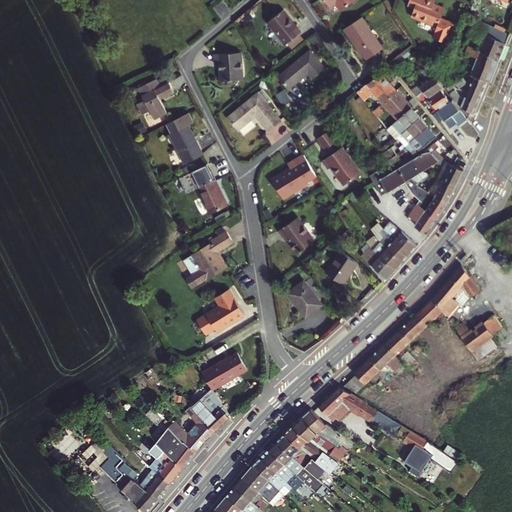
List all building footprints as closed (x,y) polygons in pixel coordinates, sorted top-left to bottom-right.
[(434,4),(434,3),(426,0),(409,0),(407,6),(414,9),(411,16),(437,26),(433,37),(446,43),(454,24),(441,19),(444,9),(434,4)] [(283,9),(267,22),(285,44),(288,41),(299,33),(301,31),(283,9)] [(383,48),(362,16),(344,28),(354,42),(355,41),(357,44),(356,45),(361,53),(363,52),(368,59),(383,48)] [(509,35),(476,20),(467,36),(472,29),(506,44),(509,35)] [(460,26),(454,24),(446,43),(452,45),(460,26)] [(493,76),(506,44),(472,29),(467,36),(479,41),(482,42),(479,50),(477,49),(468,45),(465,53),(476,58),(470,74),(472,75),(488,82),(490,83),(493,76)] [(299,33),(288,41),(293,47),(303,38),(299,33)] [(428,74),(431,71),(414,47),(408,52),(417,63),(419,61),(428,74)] [(310,50),(278,76),(288,88),(304,75),(303,74),(307,71),(308,72),(312,76),(324,67),(310,50)] [(241,52),(215,53),(216,61),(219,60),(220,80),(243,79),(241,52)] [(440,68),(436,73),(447,88),(452,85),(453,84),(440,68)] [(371,91),(381,102),(395,90),(380,73),(357,92),(364,100),(368,96),(367,95),(371,91)] [(433,73),(411,90),(416,95),(423,90),(427,97),(442,86),(433,73)] [(470,74),(464,89),(466,90),(472,75),(470,74)] [(466,90),(481,97),(488,82),(472,75),(466,90)] [(456,85),(457,86),(465,80),(463,77),(455,83),(456,85)] [(156,78),(149,82),(141,85),(138,87),(145,99),(138,103),(143,114),(150,110),(154,118),(167,112),(160,98),(173,91),(169,82),(160,86),(156,78)] [(423,90),(416,95),(422,102),(428,98),(430,101),(437,110),(450,101),(442,90),(444,88),(442,86),(427,97),(423,90)] [(481,97),(466,90),(463,100),(454,89),(450,93),(471,121),(473,122),(477,114),(475,113),(481,97)] [(373,110),(378,116),(387,107),(398,119),(411,107),(395,90),(381,102),(373,110)] [(258,91),(228,116),(238,129),(252,118),(251,117),(255,114),(256,115),(268,130),(281,120),(258,91)] [(450,101),(437,110),(444,121),(445,121),(450,128),(457,123),(459,126),(467,120),(452,99),(450,101)] [(395,138),(397,137),(420,117),(411,107),(398,119),(396,121),(387,128),(395,138)] [(323,121),(327,128),(340,118),(335,111),(323,121)] [(168,123),(166,123),(171,133),(168,134),(183,163),(201,153),(195,140),(192,141),(190,138),(193,137),(187,126),(192,123),(187,113),(168,123)] [(391,116),(384,124),(386,126),(387,128),(396,121),(391,116)] [(420,117),(397,137),(405,146),(428,126),(420,117)] [(428,126),(405,146),(413,154),(424,147),(437,136),(428,126)] [(328,129),(316,137),(323,149),(325,148),(327,152),(326,153),(327,155),(321,159),(326,168),(330,166),(342,184),(358,174),(340,147),(334,151),(329,145),(336,140),(328,129)] [(422,170),(443,158),(436,150),(439,148),(435,142),(427,149),(429,151),(422,153),(413,158),(420,172),(422,170)] [(387,162),(390,159),(397,155),(397,154),(394,150),(396,148),(395,146),(382,154),(387,162)] [(394,166),(397,164),(410,156),(403,148),(397,154),(397,155),(390,159),(394,166)] [(420,172),(413,158),(399,167),(406,180),(412,177),(420,172)] [(272,179),(283,198),(309,183),(295,159),(288,163),(291,168),(280,176),(279,175),(272,179)] [(446,161),(438,178),(455,187),(463,169),(446,161)] [(207,163),(215,179),(217,178),(209,162),(207,163)] [(192,171),(196,178),(200,186),(197,187),(209,212),(227,204),(215,179),(207,163),(192,171)] [(377,170),(369,175),(373,181),(381,195),(405,181),(406,180),(399,167),(381,177),(377,170)] [(412,177),(416,182),(429,174),(422,170),(420,172),(412,177)] [(447,203),(455,187),(438,178),(433,176),(423,189),(433,194),(447,203)] [(428,232),(447,203),(433,194),(423,189),(418,187),(416,182),(412,177),(406,180),(405,181),(411,192),(425,203),(424,205),(419,202),(410,215),(418,221),(415,225),(427,233),(428,232)] [(355,200),(362,195),(359,190),(350,196),(353,201),(355,200)] [(298,216),(280,229),(285,236),(286,235),(298,252),(315,240),(298,216)] [(383,228),(410,253),(417,244),(391,220),(383,228)] [(402,261),(410,253),(383,228),(376,235),(376,236),(380,241),(402,261)] [(217,252),(219,251),(233,242),(226,231),(210,241),(211,242),(183,259),(192,274),(198,284),(228,266),(223,257),(221,258),(217,252)] [(394,270),(402,261),(380,241),(372,249),(372,250),(394,270)] [(358,262),(340,250),(326,272),(343,283),(358,262)] [(386,278),(387,279),(394,270),(372,250),(364,258),(382,282),(386,278)] [(448,317),(482,287),(466,268),(343,377),(356,392),(389,363),(396,370),(405,362),(397,353),(443,312),(448,317)] [(195,286),(198,284),(192,274),(189,276),(195,286)] [(299,305),(298,306),(306,317),(323,304),(304,280),(288,293),(295,302),(296,300),(299,305)] [(206,314),(208,317),(199,323),(206,334),(215,328),(217,331),(244,314),(229,289),(216,297),(221,306),(206,314)] [(458,325),(474,360),(499,348),(493,333),(502,328),(489,300),(470,309),(477,324),(468,329),(465,322),(458,325)] [(508,324),(511,321),(511,308),(502,313),(508,324)] [(248,369),(238,352),(203,372),(212,390),(220,385),(224,392),(237,385),(233,377),(248,369)] [(407,428),(341,387),(338,386),(318,405),(326,414),(330,411),(336,416),(338,419),(350,407),(395,434),(397,432),(403,435),(407,428)] [(215,432),(230,418),(221,408),(214,415),(200,399),(193,406),(202,416),(208,423),(207,424),(215,432)] [(92,406),(83,413),(88,419),(97,413),(92,406)] [(350,447),(354,440),(327,423),(326,424),(312,410),(311,408),(303,416),(318,431),(334,442),(336,439),(342,442),(350,447)] [(336,416),(330,411),(326,414),(332,420),(336,416)] [(182,441),(168,426),(157,414),(142,427),(149,435),(151,437),(171,459),(183,468),(196,453),(182,441)] [(206,440),(215,432),(207,424),(208,423),(202,416),(187,433),(174,421),(168,426),(182,441),(196,453),(206,440)] [(303,416),(294,424),(309,440),(330,456),(339,462),(348,450),(343,447),(340,445),(334,442),(318,431),(303,416)] [(330,456),(309,440),(294,424),(287,431),(284,433),(299,449),(325,469),(330,473),(339,462),(330,456)] [(428,440),(407,428),(403,435),(406,437),(404,440),(416,448),(413,452),(411,451),(404,462),(412,467),(409,471),(418,476),(431,457),(451,471),(458,461),(428,440)] [(284,433),(277,441),(301,466),(316,478),(325,469),(299,449),(284,433)] [(143,444),(151,437),(149,435),(142,442),(143,444)] [(158,458),(150,466),(152,469),(157,474),(171,484),(183,468),(171,459),(151,437),(143,444),(158,458)] [(350,447),(360,453),(363,447),(354,440),(350,447)] [(301,466),(277,441),(271,447),(269,448),(289,468),(295,475),(303,481),(315,492),(323,484),(316,478),(301,466)] [(143,511),(148,511),(158,500),(139,485),(131,479),(136,473),(123,461),(124,460),(110,445),(103,452),(108,458),(101,466),(143,511)] [(289,468),(269,448),(261,457),(291,487),(296,482),(300,485),(303,481),(295,475),(289,468)] [(291,487),(261,457),(254,464),(284,494),(291,487)] [(284,494),(254,464),(246,472),(242,477),(264,495),(273,505),(284,494)] [(139,485),(158,500),(171,484),(157,474),(152,469),(139,485)] [(234,485),(262,509),(263,510),(267,506),(260,500),(264,495),(242,477),(234,485)] [(243,509),(245,511),(259,511),(262,509),(234,485),(226,495),(243,509)] [(245,511),(243,509),(226,495),(216,506),(215,508),(219,511),(245,511)]
